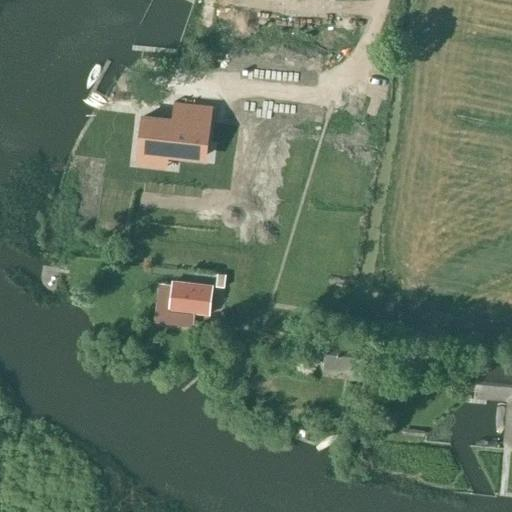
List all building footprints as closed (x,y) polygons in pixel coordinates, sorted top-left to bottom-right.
[(336,16),(335,22),(333,30),(353,33),(355,20),(336,16)] [(207,62),(208,45),(195,44),(194,61),(207,62)] [(203,121),(138,114),(138,115),(146,116),(142,150),(140,164),(142,164),(143,150),(194,156),(196,138),(201,139),(202,131),(197,131),(198,122),(203,122),(203,121)] [(169,310),(209,314),(212,286),(173,282),(169,310)] [(367,342),(327,337),(324,366),(351,369),(350,379),(361,380),(363,370),(367,342)] [(476,394),(511,397),(511,422),(510,442),(511,442),(511,370),(478,367),(476,394)]
